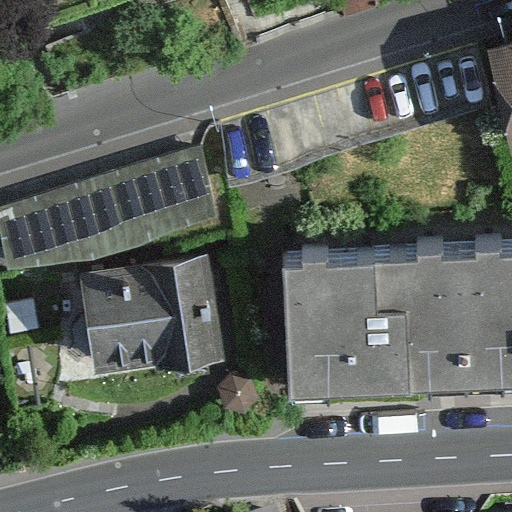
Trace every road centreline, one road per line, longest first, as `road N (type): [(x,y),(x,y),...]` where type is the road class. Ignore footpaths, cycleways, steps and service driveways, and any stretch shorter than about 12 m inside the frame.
road 1 (residential): [(494,0),(0,156)]
road 2 (secondary): [(511,449),(212,471),(37,511)]
